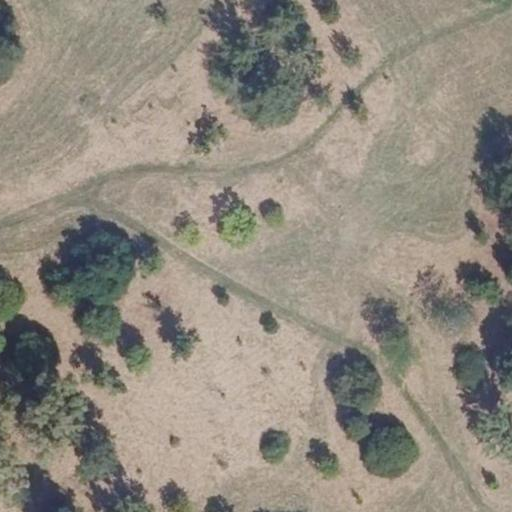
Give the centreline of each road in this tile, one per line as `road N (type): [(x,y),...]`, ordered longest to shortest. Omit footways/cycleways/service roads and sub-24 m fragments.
road 1 (track): [(0,142),(151,225),(424,414),(488,511)]
road 2 (track): [(0,137),(78,83),(231,0)]
